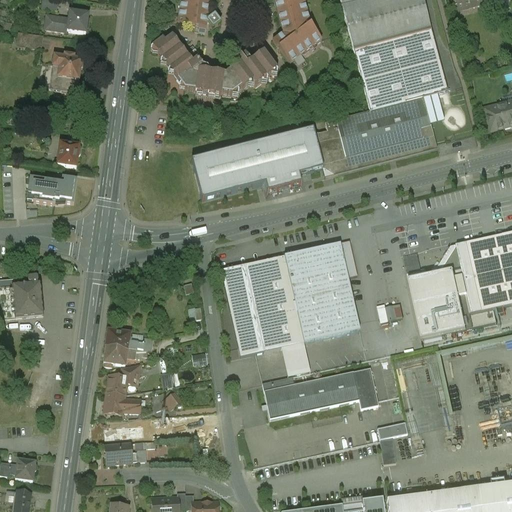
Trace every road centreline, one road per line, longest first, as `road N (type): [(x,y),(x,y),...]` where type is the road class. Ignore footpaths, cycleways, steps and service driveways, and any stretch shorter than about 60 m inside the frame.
road 1 (unclassified): [(198,237),(511,156)]
road 2 (residential): [(198,237),(233,451),(253,511)]
road 3 (secondary): [(101,241),(64,511)]
road 4 (secondary): [(135,0),(101,241)]
